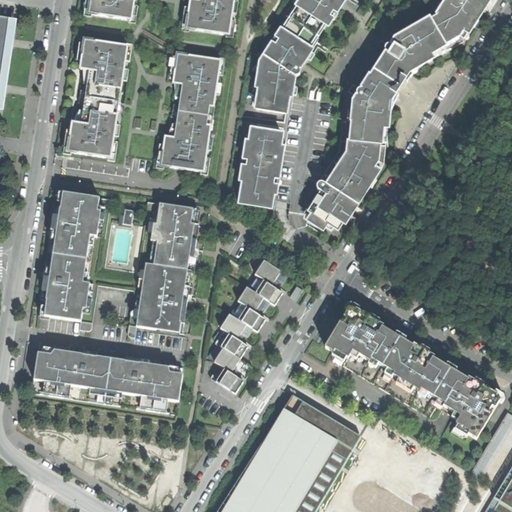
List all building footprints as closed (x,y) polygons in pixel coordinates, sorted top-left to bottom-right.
[(131,21),(133,0),(90,0),(88,15),(131,21)] [(233,0),(199,0),(199,2),(190,1),(185,30),(228,36),(233,0)] [(317,35),(325,24),(328,26),(339,10),(345,0),(288,0),(281,12),(317,35)] [(447,0),(437,16),(397,41),(393,46),(390,46),(388,47),(386,49),(386,51),(388,53),(376,72),(400,87),(409,74),(415,70),(414,67),(419,65),(420,68),(424,65),(433,60),(431,55),(460,38),(464,31),(469,34),(474,26),(472,25),(474,20),(477,21),(484,9),(482,8),(487,1),(487,0),(447,0)] [(242,116),(284,123),(289,95),(291,94),(292,93),(295,76),(297,76),(299,75),(300,73),(300,71),(299,69),(297,68),(301,62),(303,63),(307,57),(311,51),(309,49),(317,35),(281,12),(252,56),(242,116)] [(0,96),(1,91),(0,91),(0,80),(3,65),(7,38),(9,38),(11,19),(0,17),(0,96)] [(127,48),(84,42),(80,70),(89,72),(87,79),(82,116),(80,125),(72,124),(67,152),(110,159),(127,48)] [(219,62),(177,56),(173,84),(181,85),(180,94),(175,130),(173,139),(165,138),(160,166),(203,173),(219,62)] [(397,92),(400,87),(376,72),(373,76),(371,78),(370,78),(362,90),(360,90),(358,90),(357,92),(357,98),(354,102),(352,122),(353,122),(351,142),(349,142),(348,154),(327,186),(322,184),(320,184),(318,185),(317,187),(317,189),(318,191),(323,194),(311,212),(313,214),(308,222),(323,231),(328,224),(337,230),(342,223),(351,210),(354,205),(357,207),(370,187),(368,186),(372,180),(374,181),(379,173),(375,170),(379,163),(383,129),(388,129),(390,111),(391,102),(397,92)] [(228,202),(271,209),(273,195),(275,195),(277,186),(274,186),(275,180),(278,181),(279,170),(281,158),(279,157),(280,148),(283,128),(241,121),(228,202)] [(110,200),(55,193),(50,231),(55,232),(55,235),(55,238),(49,237),(44,272),(49,272),(49,276),(49,279),(43,278),(37,316),(80,323),(79,331),(87,332),(91,330),(96,297),(94,295),(88,295),(89,286),(93,286),(96,273),(101,239),(104,239),(110,200)] [(199,210),(147,202),(142,240),(144,240),(140,264),(137,263),(135,279),(134,292),(133,295),(141,297),(139,305),(132,304),(127,334),(130,338),(135,339),(136,328),(184,335),(185,323),(184,323),(187,300),(183,300),(184,293),(185,286),(192,287),(196,254),(190,253),(190,250),(190,247),(195,248),(196,235),(197,234),(198,225),(197,225),(199,210)] [(345,225),(357,207),(354,205),(351,210),(342,223),(345,225)] [(133,211),(124,210),(122,224),(131,226),(133,211)] [(210,379),(235,395),(238,390),(249,374),(253,368),(240,359),(244,353),(248,347),(249,348),(251,345),(244,341),(249,334),(252,329),(257,333),(262,325),(265,320),(267,321),(269,318),(262,314),(265,309),(269,303),(274,306),(279,300),(283,294),(284,295),(286,292),(279,287),(283,281),(286,276),(264,261),(255,275),(258,277),(253,284),(249,290),(247,288),(237,302),(241,304),(236,311),(232,317),(229,315),(220,328),(223,331),(219,337),(215,344),(223,349),(214,362),(219,366),(210,379)] [(97,287),(134,292),(135,279),(96,273),(93,286),(89,286),(88,295),(94,295),(96,297),(97,287)] [(133,295),(132,304),(139,305),(141,297),(133,295)] [(342,366),(428,419),(436,408),(458,422),(455,425),(469,433),(468,435),(476,440),(500,401),(496,398),(497,396),(489,391),(439,361),(384,327),(354,309),(353,311),(348,308),(324,348),(333,353),(334,351),(346,359),(342,366)] [(177,416),(183,370),(140,364),(139,364),(132,363),(126,363),(125,362),(97,358),(96,358),(90,358),(83,357),(83,356),(38,349),(31,394),(177,416)] [(288,404),(284,410),(353,451),(361,437),(293,396),(288,404)] [(222,511),(316,511),(353,451),(284,410),(222,511)] [(473,472),(484,479),(511,431),(511,414),(508,413),(473,472)] [(511,479),(502,495),(511,501),(511,479)] [(511,511),(511,501),(502,495),(497,504),(509,511),(511,511)]
